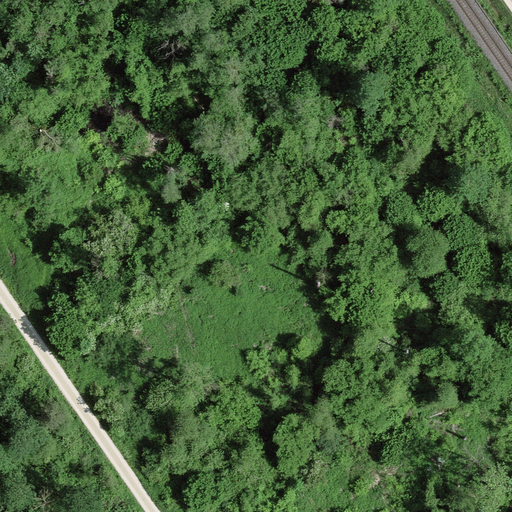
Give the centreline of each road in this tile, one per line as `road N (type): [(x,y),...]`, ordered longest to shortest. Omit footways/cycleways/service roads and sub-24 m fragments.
road 1 (track): [(0,289),(153,511)]
road 2 (track): [(511,142),(413,0)]
